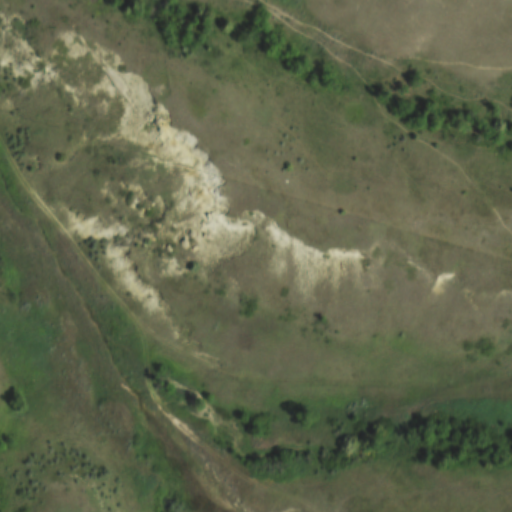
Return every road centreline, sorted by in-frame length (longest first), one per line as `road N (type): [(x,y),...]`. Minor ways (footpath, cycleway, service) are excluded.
road 1 (track): [(0,140),(24,187),(140,325),(141,380),(162,412),(253,486),(313,511)]
road 2 (track): [(337,511),(396,460),(402,427),(423,397),(452,378),(511,368)]
